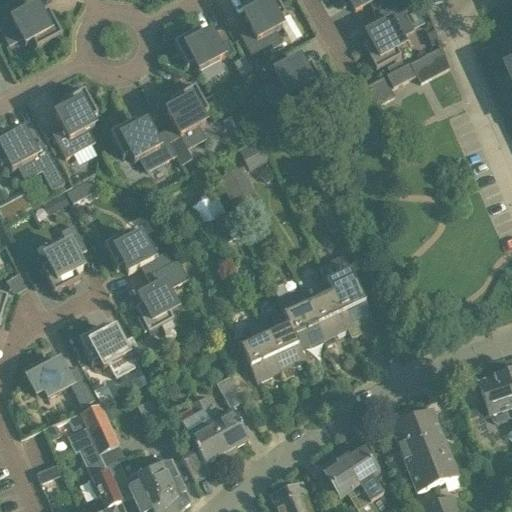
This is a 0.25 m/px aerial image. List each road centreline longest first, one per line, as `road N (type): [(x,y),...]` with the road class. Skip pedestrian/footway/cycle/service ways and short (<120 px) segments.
road 1 (residential): [(274,462),(159,211),(207,187)]
road 2 (residential): [(103,296),(28,341),(0,396),(1,422),(40,511)]
road 3 (residential): [(274,462),(365,400),(511,344)]
road 4 (residential): [(511,176),(456,40),(465,10),(489,0)]
